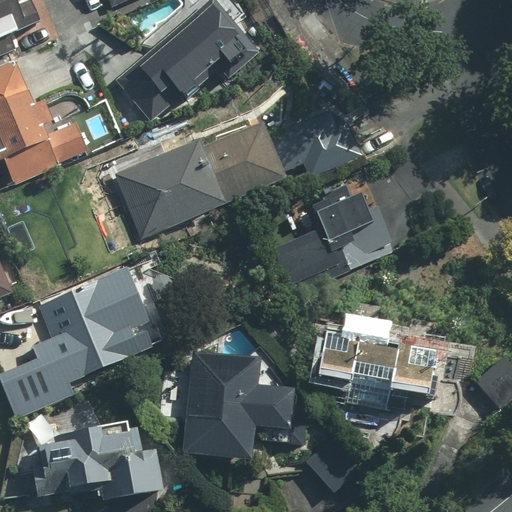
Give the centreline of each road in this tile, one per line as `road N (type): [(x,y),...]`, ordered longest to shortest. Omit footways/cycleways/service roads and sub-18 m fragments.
road 1 (residential): [(485,35),(484,126),(493,169),(511,197)]
road 2 (residential): [(341,0),(382,24),(485,35)]
